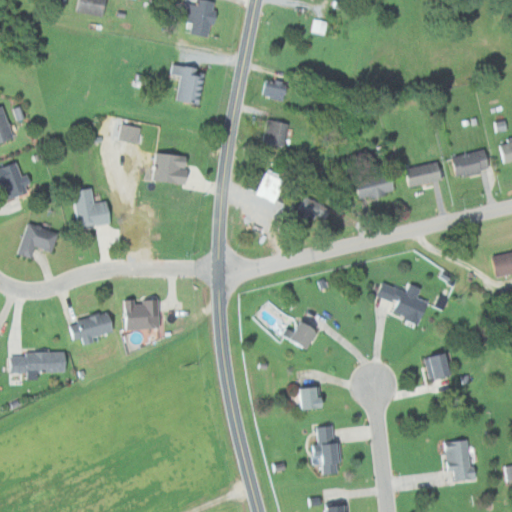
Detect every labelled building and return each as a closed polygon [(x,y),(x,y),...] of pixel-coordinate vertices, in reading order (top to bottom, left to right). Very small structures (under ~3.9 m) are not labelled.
[(105,0),(77,0),(75,10),(102,16),(105,0)] [(190,20),(187,32),(209,37),(216,1),(210,0),(189,0),(186,19),(190,20)] [(311,30),(320,31),(322,20),(313,19),(311,30)] [(199,103),(204,69),(172,65),(171,73),(179,74),(176,100),(199,103)] [(283,99),(287,72),(275,71),(274,79),(264,77),(261,96),(283,99)] [(0,105),(0,141),(12,138),(2,105),(0,105)] [(262,142),(284,145),(287,120),(265,118),(262,142)] [(121,121),(118,138),(138,142),(140,124),(121,121)] [(511,139),(498,143),(503,162),(511,159),(511,139)] [(457,177),(489,168),(483,147),(451,157),(457,177)] [(187,154),(154,152),(152,180),(185,182),(187,154)] [(441,178),(436,160),(404,168),(409,186),(441,178)] [(0,166),(0,188),(4,199),(26,191),(15,161),(0,166)] [(283,204),(293,183),(258,167),(248,188),(283,204)] [(354,180),(360,200),(394,191),(389,170),(354,180)] [(106,199),(93,201),(91,187),(72,189),(77,226),(109,222),(106,199)] [(295,212),(323,224),(330,207),(303,195),(295,212)] [(30,258),(35,246),(48,251),(56,231),(28,221),(16,253),(30,258)] [(511,271),(511,248),(490,253),(494,275),(511,271)] [(388,311),(418,324),(428,302),(414,295),(414,294),(399,287),(388,311)] [(153,299),(124,299),(124,329),(153,329),(153,299)] [(72,339),(81,337),(81,339),(112,334),(108,313),(69,319),(72,339)] [(306,349),(317,330),(300,320),(289,340),(306,349)] [(65,371),(64,351),(9,353),(10,372),(65,371)] [(441,375),(436,351),(420,355),(425,379),(441,375)] [(449,375),(445,353),(429,356),(433,379),(449,375)] [(320,387),(300,387),(300,408),(320,408),(320,387)] [(321,474),(335,473),(332,426),(318,426),(321,474)] [(448,481),(473,480),(472,440),(446,441),(448,481)]
